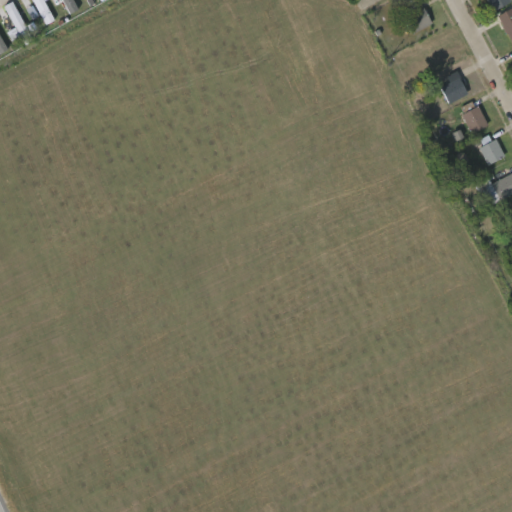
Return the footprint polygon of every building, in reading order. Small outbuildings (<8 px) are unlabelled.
[(15,0),(36,39),(26,45),(4,6),(15,0)] [(34,0),(47,0),(58,19),(48,25),(34,0)] [(60,0),(67,15),(76,11),(71,0),(60,0)] [(484,0),(509,0),(490,10),(484,0)] [(429,23),(409,34),(397,12),(417,1),(429,23)] [(511,9),(511,39),(510,41),(495,15),(510,6),(511,9)] [(447,103),(435,88),(445,81),(443,77),(452,70),(466,90),(447,103)] [(458,114),(474,103),(486,121),(470,131),(458,114)] [(501,155),(485,163),(476,144),(493,136),(501,155)] [(511,174),(511,191),(487,206),(477,190),(510,171),(511,174)]
